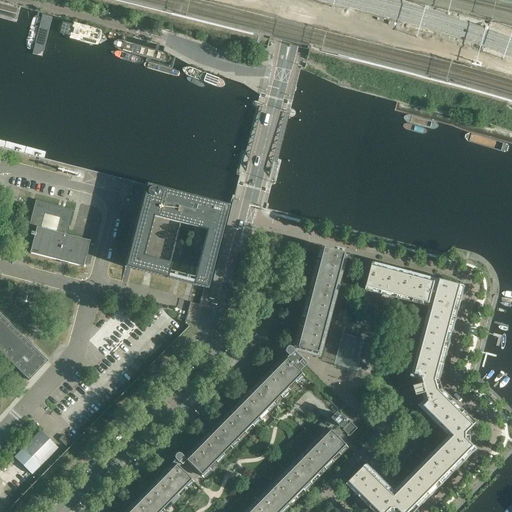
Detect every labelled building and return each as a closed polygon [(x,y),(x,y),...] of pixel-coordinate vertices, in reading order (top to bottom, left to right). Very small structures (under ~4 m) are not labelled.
[(0,4),(0,18),(17,24),(21,11),(0,4)] [(24,16),(24,17),(51,24),(52,24),(53,24),(54,24),(54,23),(55,23),(55,22),(56,22),(56,21),(56,20),(56,19),(55,18),(54,17),(27,10),(26,10),(25,10),(24,11),(24,12),(23,12),(23,13),(23,14),(23,15),(23,16),(24,16)] [(23,17),(20,26),(48,34),(55,33),(55,30),(51,24),(23,17)] [(65,38),(97,47),(107,41),(101,30),(68,22),(67,22),(66,22),(65,22),(64,22),(63,22),(62,23),(61,24),(60,24),(59,25),(58,26),(57,27),(57,28),(57,29),(58,31),(58,32),(58,33),(59,34),(60,35),(61,36),(62,37),(63,37),(64,38),(65,38)] [(148,43),(147,43),(115,34),(114,34),(113,35),(112,36),(112,37),(112,38),(112,39),(113,40),(113,41),(145,50),(146,50),(147,50),(148,49),(149,48),(149,47),(149,46),(149,45),(149,44),(148,44),(148,43)] [(154,55),(179,67),(183,69),(186,65),(181,62),(156,49),(156,48),(155,48),(154,48),(154,49),(153,49),(152,49),(152,50),(152,51),(152,52),(152,53),(153,54),(154,55)] [(188,69),(185,70),(184,70),(185,71),(185,73),(186,74),(187,75),(188,76),(189,77),(190,77),(192,78),(222,88),(223,88),(225,88),(227,86),(227,85),(228,84),(227,82),(227,81),(226,80),(225,79),(195,69),(193,68),(192,68),(190,68),(189,68),(188,69)] [(253,107),(272,112),(291,117),(293,117),(295,116),(295,114),(295,112),(294,110),(293,109),(256,100),(254,100),(252,101),(251,103),(251,105),(252,106),(253,107)] [(242,150),(239,163),(236,173),(236,174),(237,175),(238,176),(238,177),(272,185),(273,184),(274,184),(275,184),(281,160),(242,150)] [(228,206),(145,184),(124,267),(202,287),(207,288),(228,206)] [(24,244),(31,246),(29,253),(59,261),(67,263),(83,267),(89,241),(67,235),(68,230),(72,213),(73,210),(65,208),(63,207),(60,207),(58,206),(35,200),(31,217),(30,221),(24,244)] [(84,264),(88,265),(93,246),(89,245),(84,264)] [(317,354),(343,254),(322,248),(295,348),(304,350),(317,354)] [(383,291),(389,270),(383,268),(383,269),(373,266),(367,287),(383,291)] [(399,295),(404,274),(389,270),(383,291),(399,295)] [(415,299),(420,278),(404,274),(399,295),(415,299)] [(431,304),(436,282),(420,278),(415,299),(431,304)] [(464,458),(475,447),(468,439),(467,433),(475,425),(440,390),(437,381),(462,285),(441,280),(416,375),(422,376),(423,378),(425,384),(415,387),(418,396),(427,393),(429,400),(429,401),(424,406),(455,436),(448,443),(414,478),(397,495),(395,496),(389,489),(373,505),(380,511),(395,511),(395,509),(397,509),(398,509),(401,511),(410,511),(429,493),(464,458)] [(28,342),(0,314),(0,352),(29,380),(48,361),(28,342)] [(352,336),(351,370),(361,370),(362,337),(352,336)] [(254,511),(332,433),(337,438),(343,431),(349,436),(357,428),(341,413),(304,376),(303,376),(301,374),(299,371),(302,367),(305,364),(290,349),(289,348),(288,348),(287,348),(286,349),(285,349),(285,350),(285,351),(285,352),(286,353),(288,356),(217,428),(185,460),(180,455),(179,455),(179,454),(178,454),(177,454),(176,454),(175,455),(175,456),(175,457),(175,458),(175,459),(181,465),(179,467),(175,464),(128,511),(254,511)] [(12,459),(29,477),(57,448),(40,431),(12,459)] [(278,511),(330,460),(345,445),(337,438),(332,433),(254,511),(278,511)] [(58,439),(66,447),(70,443),(62,435),(58,439)] [(362,494),(377,478),(370,471),(365,466),(350,482),(362,494)] [(373,505),(389,489),(377,478),(362,494),(373,505)]
